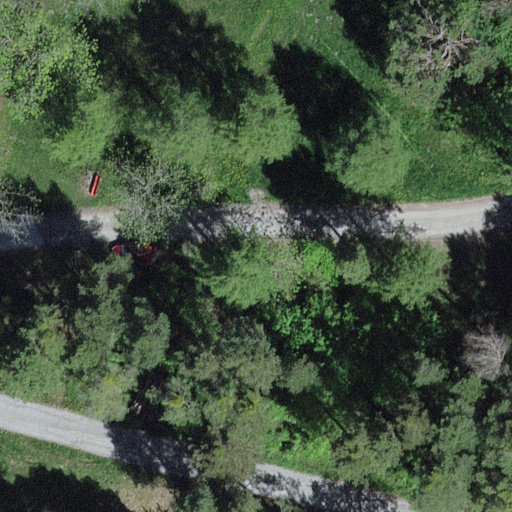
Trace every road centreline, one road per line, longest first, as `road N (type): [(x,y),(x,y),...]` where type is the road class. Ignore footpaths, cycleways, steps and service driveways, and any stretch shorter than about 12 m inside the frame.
road 1 (track): [(0,239),(69,226),(511,207)]
road 2 (residential): [(0,422),(369,511)]
